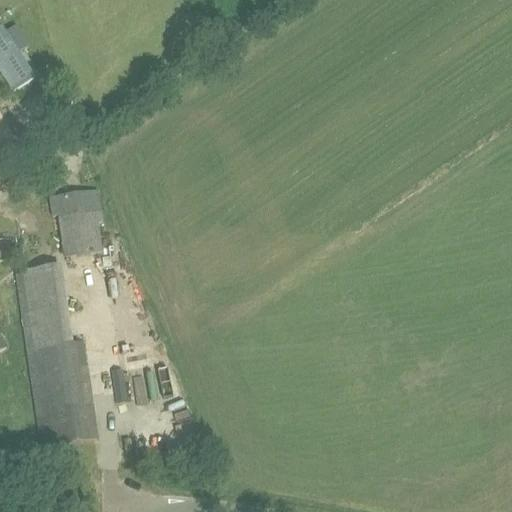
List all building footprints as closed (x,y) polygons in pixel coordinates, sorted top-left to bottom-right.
[(76,97),(67,106),(78,119),(88,110),(76,97)] [(103,224),(98,193),(50,199),(53,218),(59,217),(65,259),(100,254),(96,225),(103,224)] [(0,254),(18,254),(18,242),(0,242),(0,254)] [(71,347),(60,268),(17,274),(42,449),(98,441),(84,345),(71,347)] [(117,406),(128,405),(123,372),(112,373),(117,406)]
